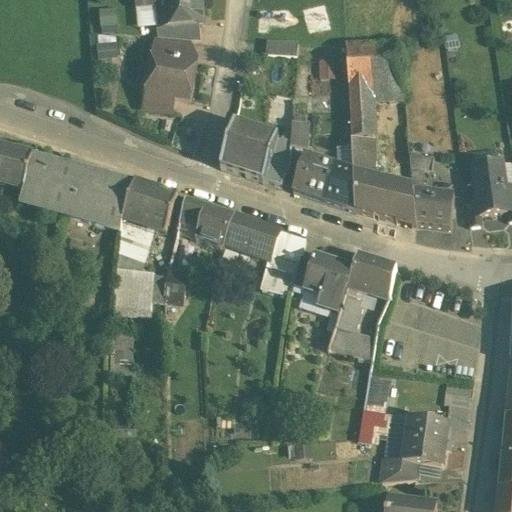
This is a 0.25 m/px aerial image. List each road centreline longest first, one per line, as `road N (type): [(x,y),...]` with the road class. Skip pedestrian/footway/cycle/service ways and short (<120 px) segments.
road 1 (residential): [(198,184),(503,276)]
road 2 (residential): [(479,511),(503,276)]
road 3 (residential): [(0,118),(198,184)]
road 4 (residential): [(198,184),(229,89),(240,0)]
